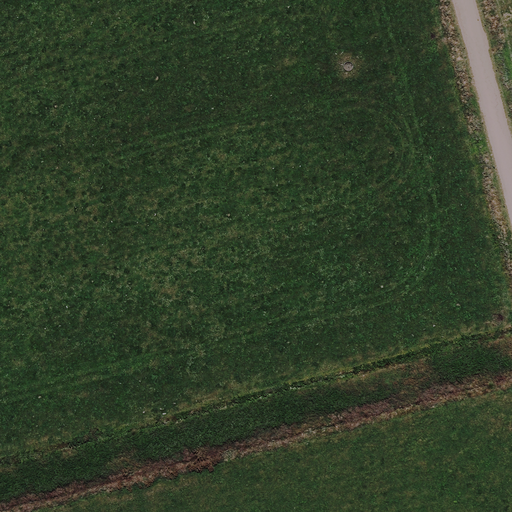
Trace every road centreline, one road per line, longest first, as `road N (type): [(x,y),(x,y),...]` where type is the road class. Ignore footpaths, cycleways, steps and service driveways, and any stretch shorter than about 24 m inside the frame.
road 1 (track): [(0,462),(511,334)]
road 2 (track): [(479,0),(511,123)]
